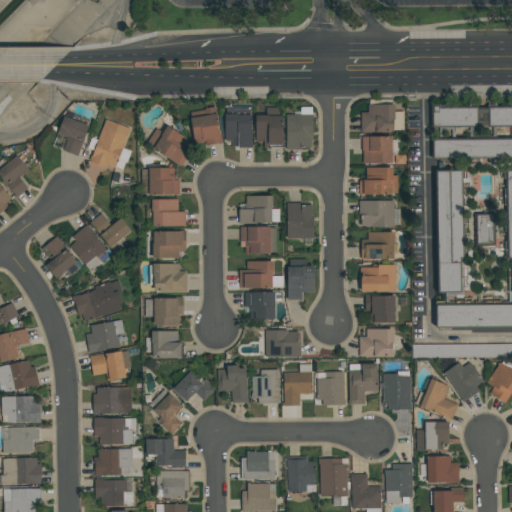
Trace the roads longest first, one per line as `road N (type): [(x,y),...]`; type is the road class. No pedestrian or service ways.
road 1 (residential): [(5,247),(43,302),(66,377),(67,511)]
road 2 (residential): [(330,52),(333,330)]
road 3 (primary): [(331,75),(511,76)]
road 4 (primary): [(66,73),(234,75)]
road 5 (residential): [(214,434),(375,436)]
road 6 (residential): [(210,177),(214,337)]
road 7 (primary): [(219,55),(68,60)]
road 8 (primary): [(511,49),(390,51)]
road 9 (residential): [(210,177),(331,178)]
